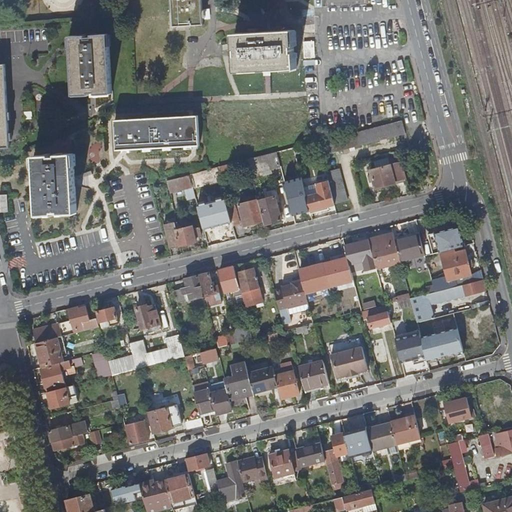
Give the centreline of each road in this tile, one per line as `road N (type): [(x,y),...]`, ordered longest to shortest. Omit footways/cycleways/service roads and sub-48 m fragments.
road 1 (residential): [(511,362),(49,481)]
road 2 (residential): [(2,312),(439,201),(453,188)]
road 3 (unclassified): [(407,0),(453,188)]
road 4 (residential): [(511,333),(478,205),(453,188)]
road 5 (residential): [(49,481),(7,336)]
